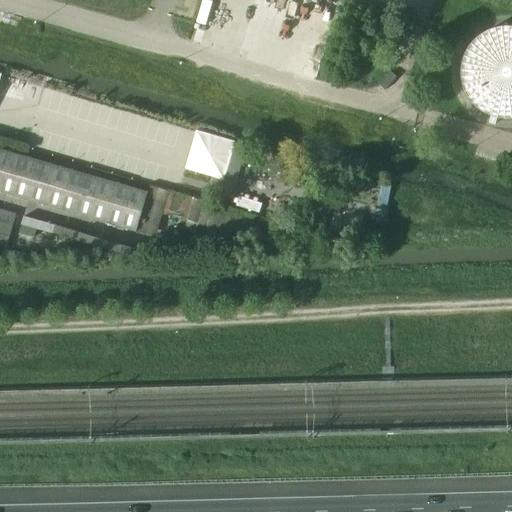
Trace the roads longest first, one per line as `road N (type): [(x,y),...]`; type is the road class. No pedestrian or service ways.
road 1 (track): [(0,328),(511,304)]
road 2 (motorway): [(511,506),(271,511)]
